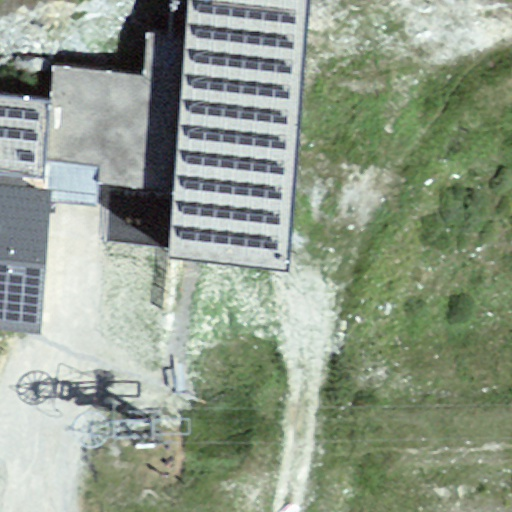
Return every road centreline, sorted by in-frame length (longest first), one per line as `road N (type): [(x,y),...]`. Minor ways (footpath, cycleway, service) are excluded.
road 1 (track): [(43,511),(73,250)]
road 2 (track): [(286,511),(324,264)]
